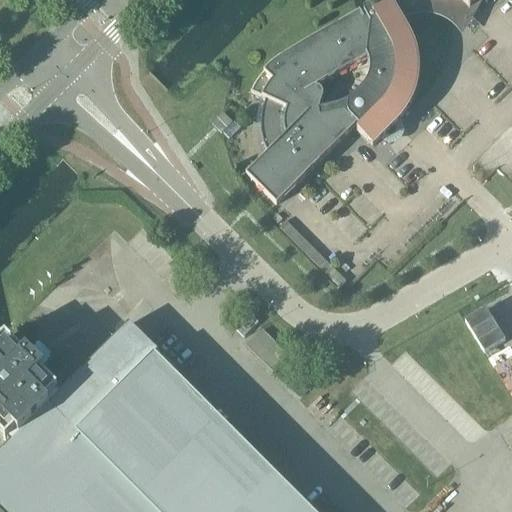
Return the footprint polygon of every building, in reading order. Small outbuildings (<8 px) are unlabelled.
[(263,139),(264,143),(265,148),(267,152),(268,154),(246,176),(277,206),(357,126),(361,130),(357,133),(373,149),(398,124),(402,119),(405,114),(408,109),(411,104),(414,98),(415,92),(417,86),(418,80),(418,74),(418,67),(417,61),(416,55),(414,49),(412,43),(410,38),(407,32),(401,23),(400,20),(404,19),(407,17),(411,16),(415,15),(419,15),(423,14),(427,14),(431,15),(435,16),(439,17),(443,18),(444,19),(451,16),(452,17),(453,18),(454,19),(456,19),(457,19),(459,18),(460,18),(461,17),(462,16),(462,14),(462,13),(469,10),(479,0),(375,0),(376,4),(378,8),(380,12),(374,16),(372,12),(371,11),(370,11),(369,10),(368,10),(367,10),(366,11),(365,12),(364,12),(364,14),(364,15),(364,16),(366,20),(364,21),(360,14),(285,57),(281,60),(277,63),(273,66),(269,69),(265,72),(262,76),(259,80),(256,84),(254,89),(251,93),(251,94),(266,101),(265,105),(263,109),(262,113),(261,118),(261,122),(261,126),(261,131),(262,135),(263,139)] [(232,124),(223,115),(212,125),(222,135),(232,124)] [(251,317),(236,332),(244,339),(258,324),(251,317)] [(0,511),(310,511),(212,414),(215,412),(129,326),(60,395),(57,392),(58,391),(41,374),(44,370),(26,353),(23,356),(6,339),(0,345),(0,436),(6,442),(10,445),(0,454),(0,511)] [(262,331),(246,347),(274,375),(290,359),(262,331)] [(365,372),(343,382),(348,393),(370,383),(365,372)]
